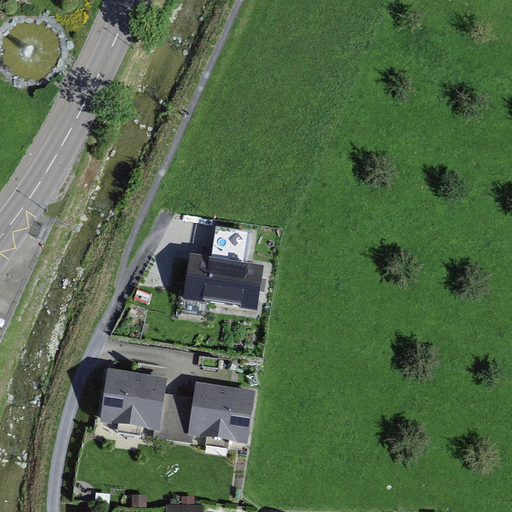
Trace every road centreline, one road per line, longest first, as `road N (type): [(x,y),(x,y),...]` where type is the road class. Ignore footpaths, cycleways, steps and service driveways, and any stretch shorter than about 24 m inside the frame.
road 1 (tertiary): [(132,0),(70,130),(0,239)]
road 2 (residential): [(90,344),(54,511)]
